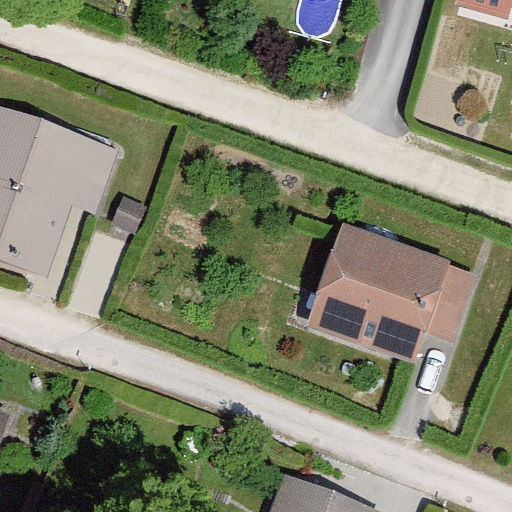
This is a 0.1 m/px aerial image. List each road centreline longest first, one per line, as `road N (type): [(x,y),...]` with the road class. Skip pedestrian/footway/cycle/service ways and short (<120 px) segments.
road 1 (residential): [(0,311),(511,506)]
road 2 (residential): [(0,22),(365,155)]
road 3 (residential): [(365,155),(408,0)]
road 4 (residential): [(365,155),(511,206)]
